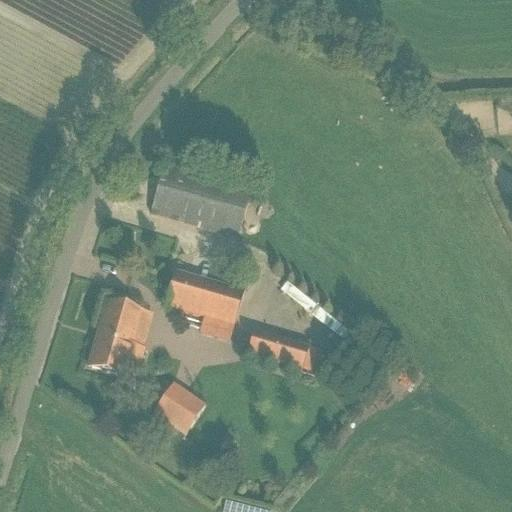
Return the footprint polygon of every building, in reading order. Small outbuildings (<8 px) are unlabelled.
[(250,193),(183,173),(164,168),(150,216),(170,221),(236,241),(250,193)] [(234,329),(244,295),(175,273),(165,309),(234,329)] [(142,351),(152,319),(142,315),(106,305),(88,370),(107,375),(123,380),(123,379),(135,383),(144,351),(142,351)] [(309,350),(253,333),(246,358),(301,374),(301,372),(315,376),(321,355),(309,351),(309,350)] [(171,386),(150,418),(184,440),(205,408),(171,386)]
